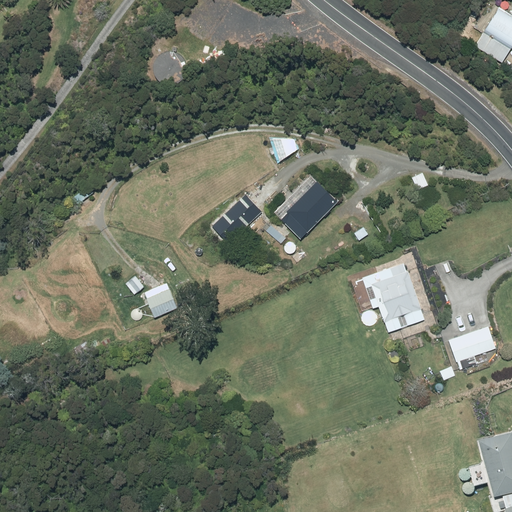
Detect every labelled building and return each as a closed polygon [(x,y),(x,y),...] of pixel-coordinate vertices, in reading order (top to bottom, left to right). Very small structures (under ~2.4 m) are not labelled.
[(511,14),(497,5),(472,44),(499,61),(511,41),(511,14)] [(186,70),(186,69),(186,67),(186,65),(185,63),(185,62),(184,60),(183,59),(182,57),(181,56),(179,55),(178,54),(176,53),(175,53),(173,52),(171,52),(170,52),(168,52),(166,52),(164,53),(163,53),(161,54),(160,55),(158,56),(157,57),(156,59),(155,60),(154,62),(154,63),(153,65),(153,67),(153,69),(153,70),(153,72),(154,74),(154,75),(155,77),(156,78),(157,80),(158,81),(160,82),(161,83),(163,84),(164,84),(166,85),(168,85),(170,85),(171,85),(173,85),(175,84),(176,84),(178,83),(179,82),(181,81),(182,80),(183,78),(184,77),(185,75),(186,74),(186,72),(186,70)] [(308,175),(272,211),(298,238),(335,201),(308,175)] [(250,199),(231,215),(243,228),(262,211),(250,199)] [(359,241),(369,233),(363,226),(353,234),(359,241)] [(290,257),(295,263),(301,258),(295,252),(290,257)] [(376,281),(369,284),(387,332),(401,327),(396,316),(402,314),(406,325),(422,319),(419,309),(420,309),(406,271),(399,273),(396,265),(373,273),(376,281)] [(167,288),(144,297),(152,316),(175,307),(167,288)] [(485,326),(447,340),(454,362),(493,348),(485,326)] [(511,511),(511,433),(476,442),(493,498),(499,497),(503,511),(511,511)]
